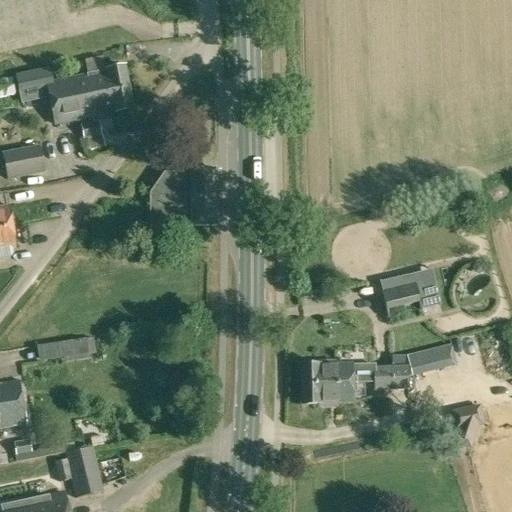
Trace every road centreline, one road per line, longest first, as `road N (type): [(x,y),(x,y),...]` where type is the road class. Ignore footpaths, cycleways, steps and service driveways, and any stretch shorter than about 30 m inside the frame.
road 1 (primary): [(239,511),(253,247),(245,0)]
road 2 (unclassified): [(0,310),(209,45)]
